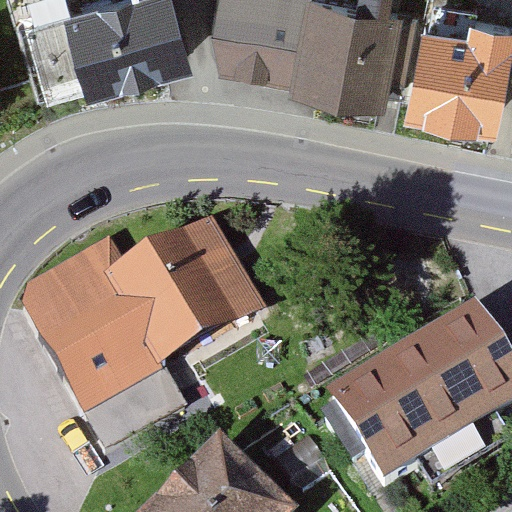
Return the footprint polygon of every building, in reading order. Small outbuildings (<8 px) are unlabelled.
[(194,78),(172,0),(132,0),(134,5),(81,19),(76,0),(6,0),(39,119),(194,78)] [(382,119),(397,24),(386,22),(389,0),(359,0),(358,8),(333,6),(298,0),(247,0),(247,2),(234,0),(219,0),(213,40),(222,80),(288,90),(286,104),(382,119)] [(497,144),(511,66),(511,37),(472,30),(469,45),(425,37),(408,127),(497,144)] [(29,284),(23,304),(85,414),(165,368),(161,364),(266,306),(213,212),(122,262),(110,239),(29,284)] [(511,353),(476,296),(328,388),(384,477),(511,398),(511,353)] [(165,368),(85,414),(107,453),(187,407),(165,368)] [(222,430),(139,511),(292,511),(298,506),(222,430)]
